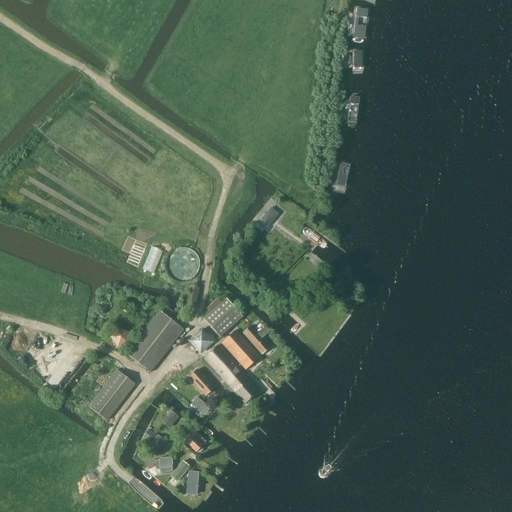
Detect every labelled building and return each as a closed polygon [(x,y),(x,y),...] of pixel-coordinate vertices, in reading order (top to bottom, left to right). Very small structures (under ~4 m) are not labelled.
[(356,18),(354,38),(365,39),(367,10),(357,9),(356,18)] [(347,118),(347,124),(357,126),(362,95),(351,93),(347,118)] [(336,180),(333,192),(344,194),(351,166),(340,164),(336,180)] [(278,211),(281,208),(270,199),(255,216),(259,219),(271,205),(278,211)] [(49,214),(51,208),(35,201),(33,207),(49,214)] [(270,206),(261,217),(267,222),(269,220),(272,223),(277,217),(273,214),(276,210),(270,206)] [(154,272),(163,250),(152,245),(143,267),(154,272)] [(189,286),(185,306),(196,308),(200,288),(189,286)] [(203,319),(220,337),(242,317),(226,299),(203,319)] [(125,353),(150,373),(184,330),(159,310),(125,353)] [(257,334),(250,326),(242,333),(262,355),(270,347),(262,338),(270,331),(266,326),(264,328),(257,334)] [(110,337),(117,347),(129,343),(128,331),(117,328),(110,337)] [(188,341),(200,354),(214,342),(202,329),(188,341)] [(259,391),(256,387),(241,370),(243,368),(245,370),(260,357),(235,330),(221,343),(240,364),(238,366),(218,345),(203,358),(229,386),(228,387),(228,389),(231,392),(233,392),(234,392),(242,401),(244,404),(259,391)] [(116,369),(88,406),(107,421),(135,384),(116,369)] [(193,372),(188,377),(202,392),(200,393),(202,395),(203,394),(206,396),(214,388),(197,369),(193,372)] [(190,404),(204,416),(210,408),(197,397),(190,404)] [(163,418),(161,420),(170,428),(179,417),(170,410),(167,413),(165,412),(161,417),(163,418)] [(154,440),(146,450),(152,456),(165,441),(158,435),(157,436),(149,430),(146,433),(154,440)] [(203,447),(202,446),(206,441),(196,432),(185,443),(196,453),(197,451),(198,453),(200,452),(203,450),(203,447)] [(152,461),(146,464),(148,468),(155,464),(156,469),(160,469),(161,473),(170,472),(172,470),(171,467),(173,463),(172,460),(170,457),(159,458),(159,460),(152,461)] [(170,476),(178,482),(188,471),(190,467),(183,461),(170,476)] [(188,471),(186,494),(197,495),(199,472),(188,471)]
